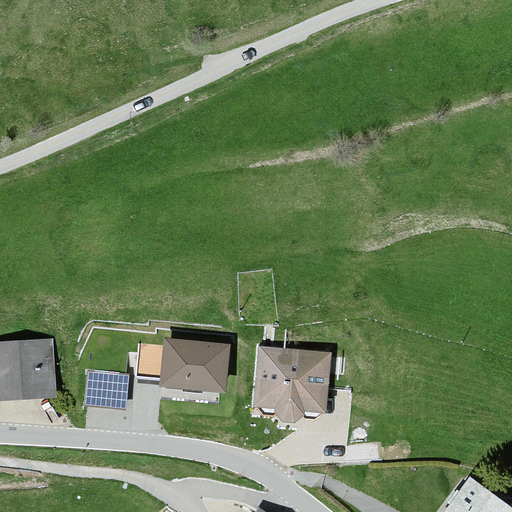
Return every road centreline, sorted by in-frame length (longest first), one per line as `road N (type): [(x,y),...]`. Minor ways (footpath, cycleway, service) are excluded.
road 1 (unclassified): [(378,0),(295,27),(0,157)]
road 2 (tertiary): [(309,511),(249,467),(220,456),(0,435)]
